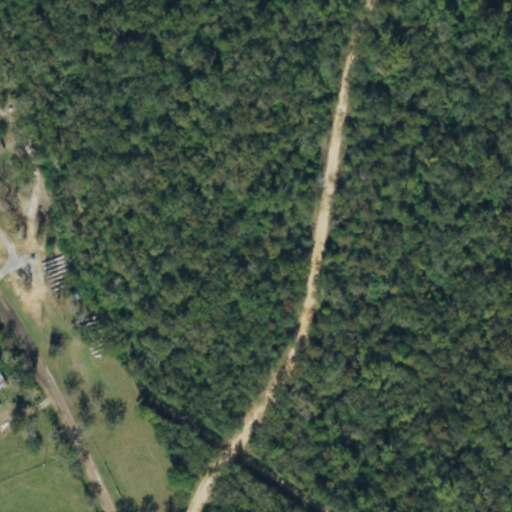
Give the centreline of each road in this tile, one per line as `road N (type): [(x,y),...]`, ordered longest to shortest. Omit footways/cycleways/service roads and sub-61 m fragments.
road 1 (residential): [(388,0),(382,38),(347,93),(347,178),(277,424),(201,511)]
road 2 (residential): [(103,511),(0,332)]
